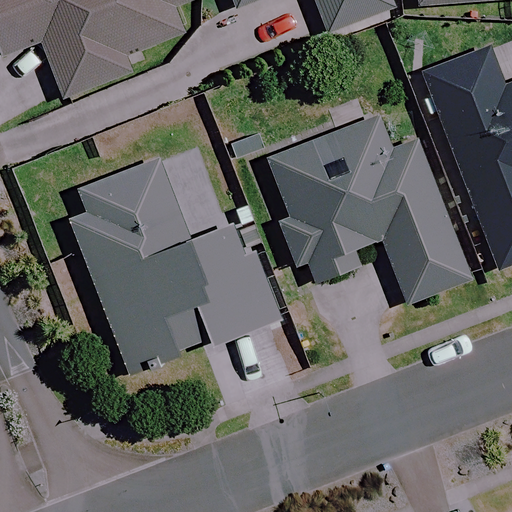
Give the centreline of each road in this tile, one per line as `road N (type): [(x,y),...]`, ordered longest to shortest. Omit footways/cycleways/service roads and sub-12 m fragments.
road 1 (residential): [(151,511),(511,372)]
road 2 (residential): [(53,511),(0,379)]
